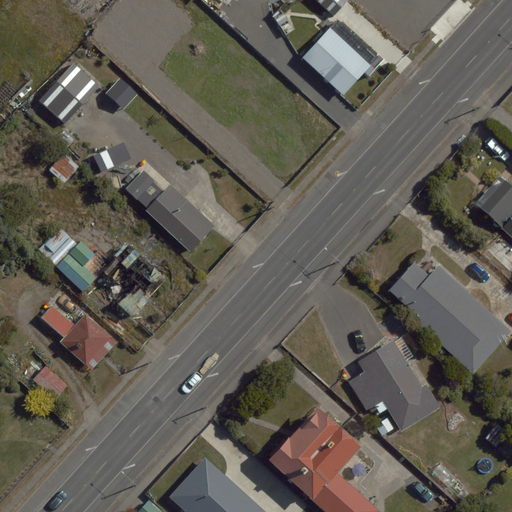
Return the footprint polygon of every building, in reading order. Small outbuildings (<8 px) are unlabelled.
[(81,171),(67,157),(51,173),(65,187),(81,171)] [(159,187),(143,173),(128,191),(144,205),(159,187)] [(511,229),(497,215),(472,239),(511,279),(511,229)] [(163,216),(138,244),(182,283),(208,255),(163,216)] [(91,318),(133,352),(165,313),(122,279),(91,318)] [(404,299),(384,317),(462,401),(499,367),(436,298),(418,314),(404,299)] [(28,354),(85,401),(108,374),(50,327),(28,354)] [(383,377),(343,408),(389,466),(429,435),(383,377)] [(0,381),(0,417),(18,397),(0,381)] [(307,446),(266,493),(287,511),(342,511),(330,501),(348,481),(307,446)]
